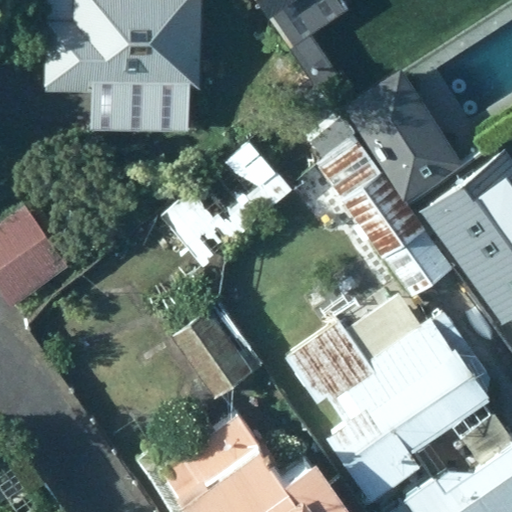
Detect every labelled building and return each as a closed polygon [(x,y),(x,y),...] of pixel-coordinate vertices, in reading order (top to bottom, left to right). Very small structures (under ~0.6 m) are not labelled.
[(186,82),(199,80),(200,0),(56,0),(56,11),(42,11),(43,85),(93,84),(92,123),(186,122),(186,82)] [(344,5),(341,0),(283,0),(269,9),(290,40),(344,5)] [(394,68),(340,104),(400,193),(454,157),(394,68)] [(290,184),(249,135),(158,210),(200,260),(290,184)] [(450,266),(356,137),(314,166),(408,296),(450,266)] [(25,197),(0,213),(0,288),(8,300),(67,261),(25,197)] [(431,468),(402,490),(417,511),(511,511),(511,429),(484,391),(489,388),(467,356),(476,349),(443,304),(424,319),(410,299),(356,338),(338,314),(285,351),(317,395),(326,389),(345,415),(324,429),(372,495),(424,459),(431,468)] [(511,300),(501,308),(511,323),(511,300)] [(209,303),(170,329),(214,390),(252,364),(209,303)] [(281,470),(235,407),(211,421),(202,408),(137,454),(177,511),(357,511),(312,448),(281,470)]
